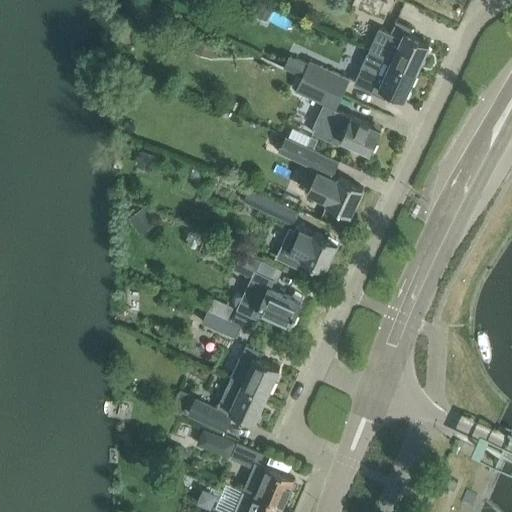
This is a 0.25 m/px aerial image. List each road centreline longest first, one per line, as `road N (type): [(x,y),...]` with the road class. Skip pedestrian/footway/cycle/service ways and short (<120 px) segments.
road 1 (unclassified): [(319,366),(477,24),(508,0)]
road 2 (tertiary): [(373,392),(453,207)]
road 3 (tertiary): [(511,451),(373,392)]
road 4 (tertiary): [(511,86),(466,164),(453,207)]
road 5 (residential): [(326,511),(373,392)]
